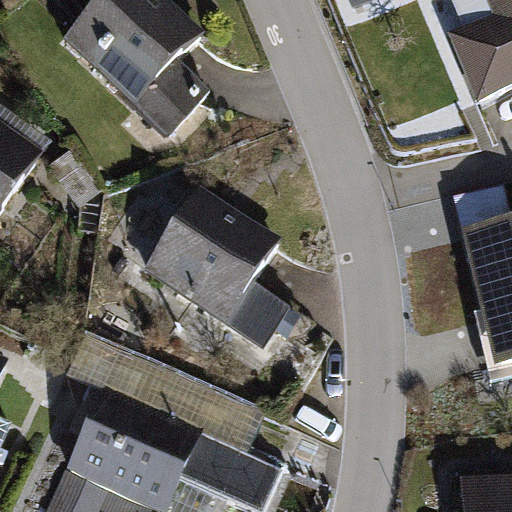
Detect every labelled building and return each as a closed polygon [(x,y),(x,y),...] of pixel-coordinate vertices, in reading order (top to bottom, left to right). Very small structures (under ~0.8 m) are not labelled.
[(91,0),(63,30),(164,128),(204,86),(168,51),(195,23),(170,0),(91,0)] [(448,37),(475,101),(511,85),(511,0),(492,0),(498,15),(448,37)] [(0,194),(38,141),(0,114),(0,194)] [(145,262),(259,341),(284,306),(248,281),(279,237),(201,183),(145,262)] [(511,225),(463,238),(495,366),(511,361),(511,225)] [(67,466),(162,508),(183,463),(246,491),(261,460),(103,388),(67,466)] [(511,511),(511,470),(460,474),(462,511),(511,511)]
